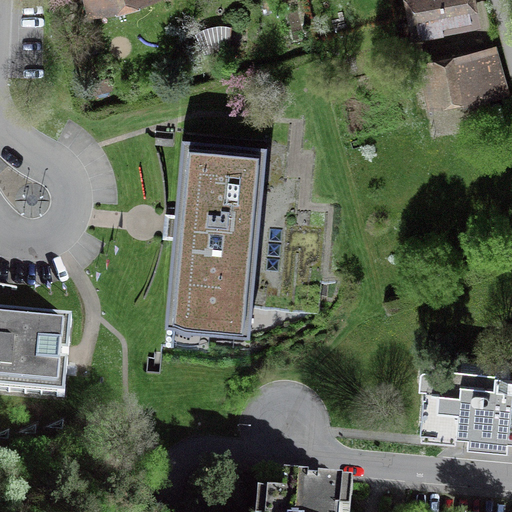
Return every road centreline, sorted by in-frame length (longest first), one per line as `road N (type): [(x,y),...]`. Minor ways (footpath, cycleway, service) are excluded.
road 1 (residential): [(0,220),(47,221),(65,186),(57,159),(0,117)]
road 2 (residential): [(511,481),(331,463)]
road 3 (track): [(175,462),(0,503)]
road 4 (residential): [(331,463),(317,413),(293,399),(270,404),(256,449)]
